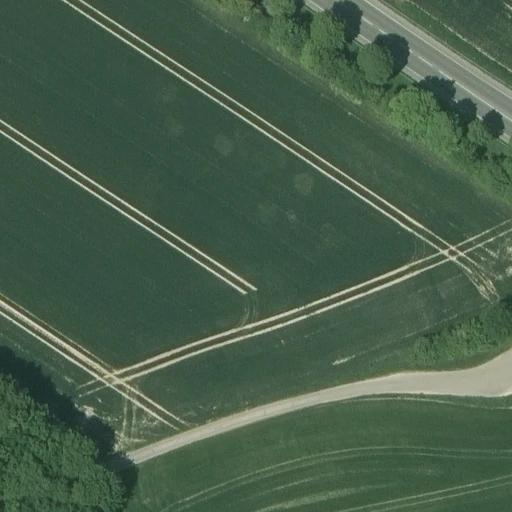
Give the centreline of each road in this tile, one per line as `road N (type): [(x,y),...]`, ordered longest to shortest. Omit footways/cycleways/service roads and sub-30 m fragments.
road 1 (track): [(511,373),(244,418),(1,511)]
road 2 (primary): [(308,0),(511,133)]
